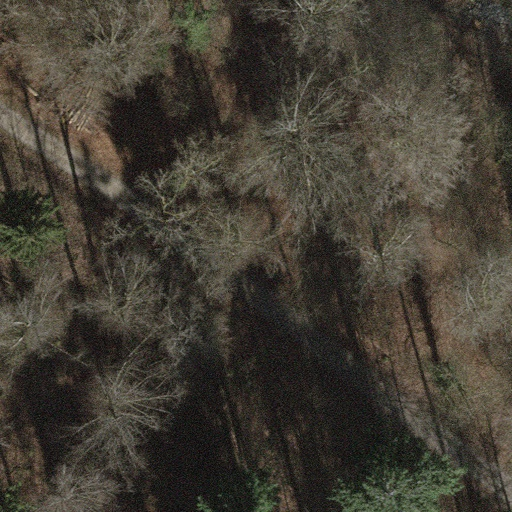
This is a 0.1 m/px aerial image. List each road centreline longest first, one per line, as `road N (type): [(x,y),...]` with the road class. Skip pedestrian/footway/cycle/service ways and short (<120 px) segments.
road 1 (track): [(511,490),(0,86)]
road 2 (track): [(395,399),(279,511)]
